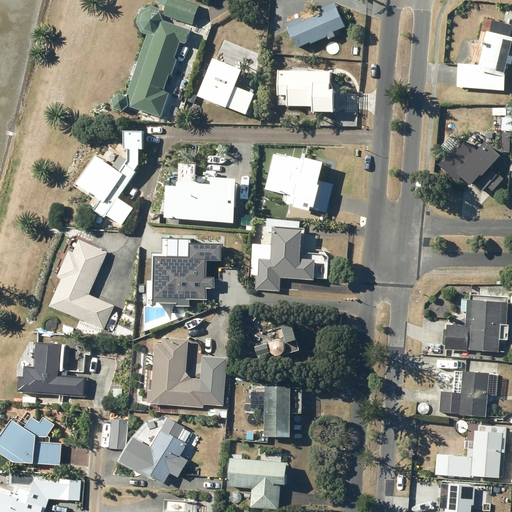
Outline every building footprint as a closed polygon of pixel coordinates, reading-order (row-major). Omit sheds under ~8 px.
[(170,72),(175,56),(174,56),(179,40),(184,41),(189,27),(183,25),(184,21),(191,23),(198,3),(189,0),(167,0),(165,8),(150,3),(139,8),(136,20),(141,31),(146,33),(126,94),(126,93),(117,90),(110,96),(112,105),(121,108),(126,103),(161,115),(169,90),(163,88),(168,71),(170,72)] [(333,0),(331,0),(319,5),(321,10),(302,18),(300,14),(286,20),(298,47),(311,41),(312,42),(328,35),(329,36),(334,33),(333,30),(345,24),(333,0)] [(458,65),(456,87),(504,91),(505,68),(506,64),(510,65),(511,58),(511,56),(508,56),(511,40),(511,38),(487,32),(479,66),(458,65)] [(210,59),(195,95),(241,113),(243,114),(251,94),(229,86),(235,69),(210,59)] [(278,102),(312,103),(311,107),(332,107),(333,85),(330,85),(331,68),(277,67),(277,92),(278,92),(278,102)] [(166,112),(176,115),(180,105),(169,102),(166,112)] [(505,108),(492,108),(492,116),(506,116),(505,108)] [(100,197),(93,208),(103,215),(105,212),(121,223),(132,206),(117,196),(135,169),(132,167),(137,161),(136,145),(141,145),(141,128),(122,128),(123,146),(126,146),(126,158),(124,161),(119,169),(94,153),(76,180),(73,185),(77,188),(80,183),(100,197)] [(511,133),(504,133),(503,152),(511,152),(511,133)] [(455,170),(481,194),(497,175),(489,168),(500,157),(485,143),(477,152),(462,139),(445,157),(457,169),(455,170)] [(287,192),(286,200),(293,201),(292,203),(326,210),(332,182),(317,179),(321,158),(304,155),(304,157),(289,154),(289,156),(273,152),(265,187),(287,192)] [(194,172),(195,161),(178,160),(176,182),(166,181),(164,215),(233,220),(236,175),(214,173),(215,169),(206,169),(205,175),(196,174),(194,172)] [(301,227),(299,226),(299,218),(266,216),(265,230),(272,230),(271,255),(256,254),(254,288),(279,289),(280,275),(312,277),(314,257),(299,256),(301,227)] [(114,269),(101,263),(107,250),(77,237),(71,251),(67,249),(56,274),(61,277),(49,303),(104,328),(114,304),(88,292),(92,284),(105,290),(114,269)] [(442,343),(445,343),(445,348),(448,348),(447,355),(460,356),(460,349),(467,349),(467,348),(498,350),(499,322),(506,322),(507,299),(460,296),(459,310),(465,311),(465,324),(446,323),(446,327),(443,327),(442,343)] [(291,322),(252,334),(260,360),(299,348),(291,322)] [(148,387),(146,401),(203,406),(203,402),(222,403),(226,357),(201,355),(199,378),(191,377),(185,370),(188,338),(162,336),(162,341),(155,341),(151,388),(148,387)] [(83,375),(59,373),(59,369),(62,369),(65,342),(36,340),(33,365),(24,364),(23,375),(20,375),(18,387),(82,393),(83,375)] [(290,368),(320,369),(320,352),(290,351),(290,368)] [(439,411),(486,415),(486,414),(488,414),(490,400),(487,400),(488,393),(496,394),(498,372),(463,368),(460,391),(441,389),(439,411)] [(264,383),(263,434),(289,434),(290,384),(264,383)] [(113,387),(112,399),(121,400),(121,388),(113,387)] [(210,415),(226,416),(227,410),(220,410),(220,409),(210,408),(210,415)] [(11,416),(0,431),(0,450),(12,459),(59,463),(61,442),(34,440),(35,435),(45,435),(54,423),(43,415),(39,421),(31,415),(24,425),(11,416)] [(178,437),(184,426),(167,416),(150,444),(133,434),(126,445),(128,418),(111,417),(109,446),(125,447),(119,457),(146,474),(148,471),(164,480),(170,470),(177,474),(187,458),(180,454),(187,442),(178,437)] [(467,446),(467,454),(472,454),(471,473),(499,475),(501,447),(504,447),(504,436),(505,436),(506,425),(477,423),(476,429),(474,429),(474,438),(468,438),(467,444),(473,444),(473,447),(467,446)] [(436,452),(435,473),(448,473),(448,476),(453,477),(453,474),(471,475),(471,473),(472,454),(467,454),(436,452)] [(227,483),(251,485),(249,505),(278,508),(280,481),(283,482),(285,461),(229,456),(227,483)] [(0,511),(7,511),(8,511),(40,511),(41,511),(39,510),(41,506),(43,506),(46,497),(77,498),(78,477),(56,476),(56,481),(56,483),(35,482),(34,491),(33,491),(16,486),(13,492),(0,487),(0,511)] [(438,508),(444,508),(443,511),(470,511),(471,502),(473,502),(474,482),(441,480),(440,497),(445,497),(445,502),(439,501),(438,508)] [(194,511),(196,499),(184,498),(183,509),(166,507),(165,511),(194,511)]
